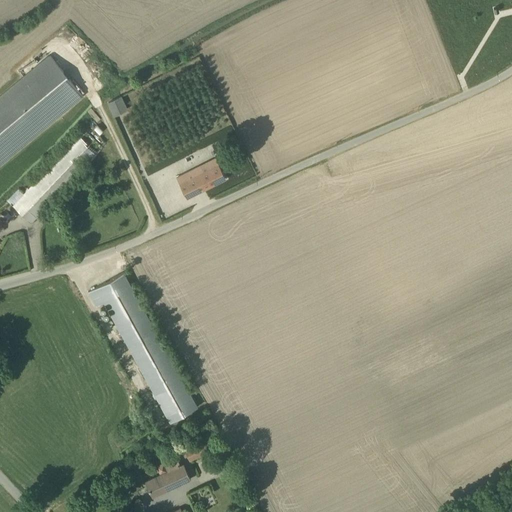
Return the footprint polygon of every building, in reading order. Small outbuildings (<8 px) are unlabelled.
[(0,162),(82,94),(49,55),(0,95),(0,162)] [(130,91),(109,101),(115,113),(136,102),(130,91)] [(87,144),(93,138),(84,129),(23,193),(18,188),(6,200),(29,222),(32,222),(97,153),(87,144)] [(175,177),(186,198),(224,178),(214,158),(175,177)] [(122,271),(87,291),(95,305),(103,302),(169,421),(197,406),(122,271)] [(184,450),(182,451),(183,453),(185,452),(189,460),(209,451),(203,438),(183,448),(184,450)] [(211,456),(220,474),(231,468),(221,451),(211,456)] [(182,462),(179,464),(175,456),(155,465),(159,473),(144,480),(152,496),(190,479),(182,462)]
